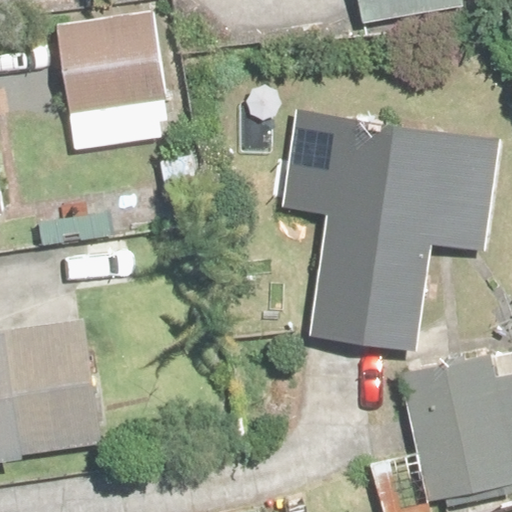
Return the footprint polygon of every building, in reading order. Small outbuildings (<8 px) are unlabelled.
[(393,0),(278,0),(290,76),(402,60),(393,0)] [(511,0),(484,0),(484,58),(511,58),(511,0)] [(106,52),(0,57),(0,144),(110,139),(106,52)] [(433,174),(225,144),(208,261),(275,270),(255,380),(355,399),(376,285),(416,290),(433,174)] [(25,360),(0,362),(0,505),(41,501),(25,360)] [(511,511),(511,460),(500,384),(326,412),(342,511),(511,511)]
